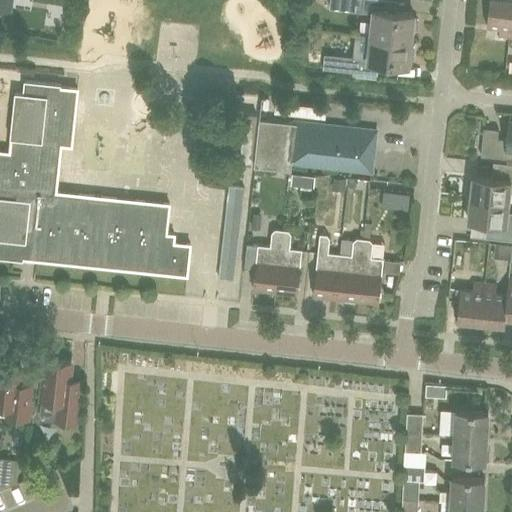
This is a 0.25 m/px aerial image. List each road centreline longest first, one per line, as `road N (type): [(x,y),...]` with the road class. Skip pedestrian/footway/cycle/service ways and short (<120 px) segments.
road 1 (residential): [(404,360),(0,314)]
road 2 (residential): [(404,360),(439,98)]
